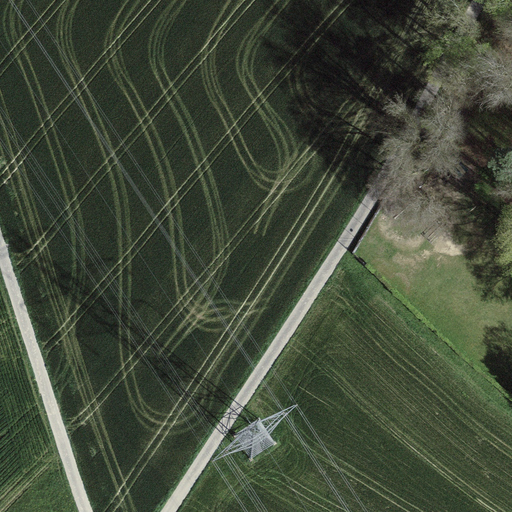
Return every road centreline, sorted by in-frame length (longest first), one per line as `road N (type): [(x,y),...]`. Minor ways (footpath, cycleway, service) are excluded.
road 1 (track): [(396,158),(175,511)]
road 2 (track): [(86,511),(0,246)]
road 3 (unclassified): [(481,0),(396,158)]
